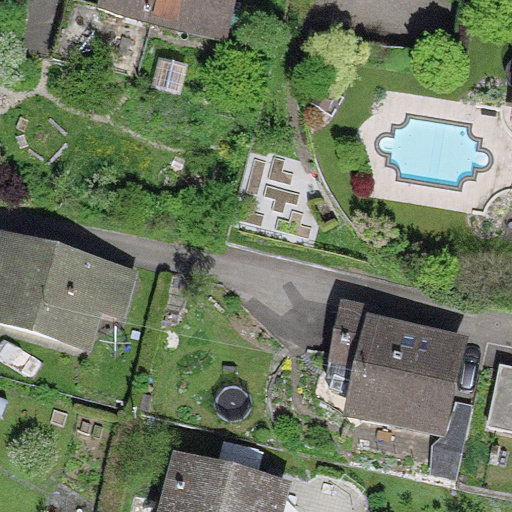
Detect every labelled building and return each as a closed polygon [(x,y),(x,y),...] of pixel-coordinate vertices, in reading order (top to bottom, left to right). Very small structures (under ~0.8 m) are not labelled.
[(220,45),(231,0),(97,0),(93,15),(62,8),(48,67),(86,76),(100,18),(117,22),(118,19),(220,45)] [(0,329),(79,351),(99,277),(3,250),(0,260),(0,329)] [(350,419),(433,437),(452,354),(370,336),(373,324),(342,318),(325,395),(353,405),(350,419)] [(452,484),(467,412),(452,408),(443,438),(430,452),(428,479),(452,484)] [(270,511),(275,495),(177,470),(167,511),(270,511)]
